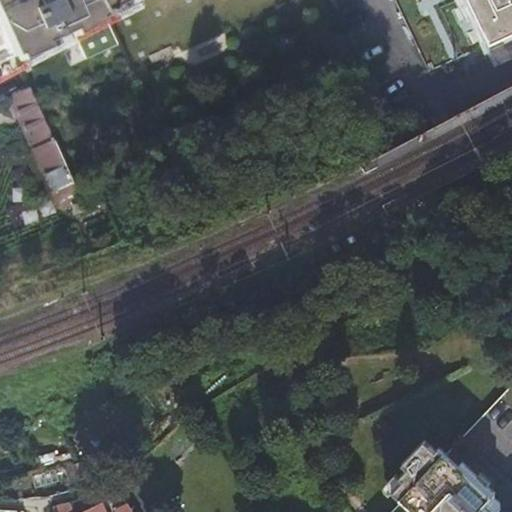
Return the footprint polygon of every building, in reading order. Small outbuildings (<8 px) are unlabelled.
[(39,118),(128,77),(86,0),(0,0),(0,35),(11,58),(25,88),(39,118)] [(131,77),(299,0),(89,0),(99,15),(131,77)] [(511,0),(395,0),(425,68),(511,29),(511,0)] [(0,63),(11,58),(0,35),(0,63)] [(55,201),(74,191),(39,118),(25,88),(6,97),(55,201)] [(511,511),(511,382),(447,452),(459,464),(463,460),(478,474),(488,484),(496,491),(493,494),(501,501),(501,508),(499,510),(496,511),(511,511)] [(425,439),(403,463),(408,467),(430,444),(425,439)] [(496,511),(499,510),(501,508),(501,501),(493,494),(496,491),(488,484),(478,474),(463,460),(459,464),(447,452),(439,446),(436,449),(430,444),(408,467),(400,476),(403,480),(393,490),(416,511),(418,509),(420,511),(496,511)] [(400,476),(396,473),(387,482),(386,483),(386,484),(386,485),(386,486),(385,486),(386,487),(386,488),(387,489),(387,490),(391,493),(393,490),(390,487),(400,476)] [(403,480),(400,476),(390,487),(393,490),(403,480)] [(102,511),(96,497),(80,501),(84,511),(69,511),(66,504),(51,508),(53,511),(102,511)]
